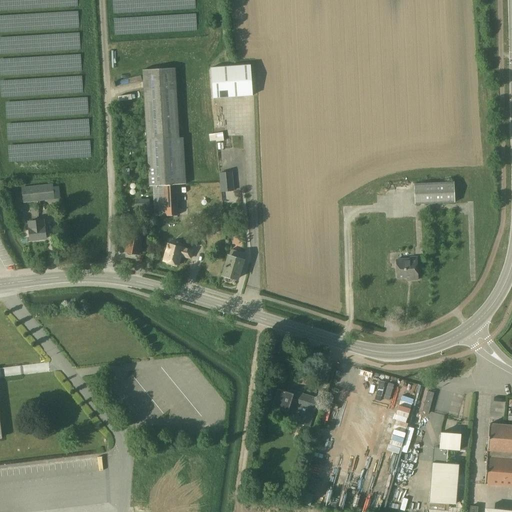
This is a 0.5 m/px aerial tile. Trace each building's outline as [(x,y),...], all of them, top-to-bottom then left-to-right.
[(251,65),(211,68),(213,98),(253,95),(251,65)] [(150,186),(153,186),(176,185),(186,184),(184,138),(180,138),(176,68),(144,70),(150,186)] [(224,132),(210,134),(211,142),(226,139),(224,132)] [(221,193),(234,191),(232,171),(219,172),(221,193)] [(415,204),(455,202),(454,182),(414,184),(415,204)] [(55,199),(54,187),(53,184),(22,187),(24,202),(55,199)] [(176,185),(153,186),(154,217),(178,215),(176,185)] [(29,228),(30,241),(46,238),(44,226),(43,220),(28,222),(29,228)] [(128,235),(125,252),(126,252),(127,254),(128,255),(130,255),(131,255),(133,253),(139,254),(142,237),(141,237),(142,231),(133,229),(131,236),(128,235)] [(167,251),(164,261),(165,261),(165,262),(166,264),(170,265),(171,264),(172,263),(178,264),(181,255),(190,258),(192,251),(168,245),(168,246),(166,245),(165,250),(167,251)] [(226,264),(223,274),(225,275),(224,276),(231,278),(231,277),(238,279),(243,260),(245,254),(240,252),(231,250),(229,256),(226,264)] [(396,260),(397,278),(411,277),(411,280),(418,280),(417,257),(410,257),(410,259),(396,260)] [(390,383),(391,379),(387,378),(381,397),(404,403),(408,388),(390,383)] [(278,389),(272,407),(275,407),(288,412),(299,415),(297,423),(310,427),(319,399),(294,391),(294,394),(278,389)] [(511,425),(489,424),(485,484),(511,485),(511,425)] [(429,502),(455,504),(458,464),(446,463),(447,449),(469,451),(470,439),(460,438),(460,434),(441,432),(439,448),(433,447),(429,502)] [(169,459),(173,489),(182,488),(182,493),(207,491),(206,480),(196,481),(196,486),(191,486),(188,457),(169,459)] [(303,492),(299,503),(310,506),(313,495),(303,492)] [(194,495),(184,495),(184,503),(194,503),(194,495)]
